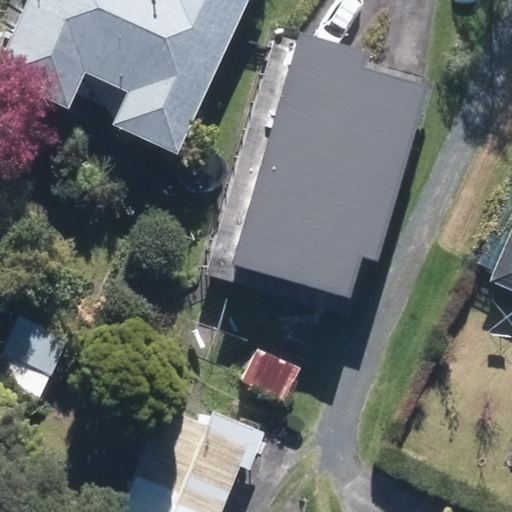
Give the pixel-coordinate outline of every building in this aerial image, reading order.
[(157,155),(226,0),(12,0),(0,27),(0,87),(49,110),(67,70),(110,89),(93,126),(157,155)] [(346,50),(280,31),(213,260),(324,293),(335,254),(351,259),(402,85),(341,67),(346,50)] [(511,222),(510,221),(485,278),(511,288),(511,222)] [(0,373),(38,388),(81,278),(23,255),(0,312),(0,373)] [(299,351),(254,332),(229,391),(274,410),(299,351)] [(206,511),(232,445),(151,414),(113,511),(206,511)]
